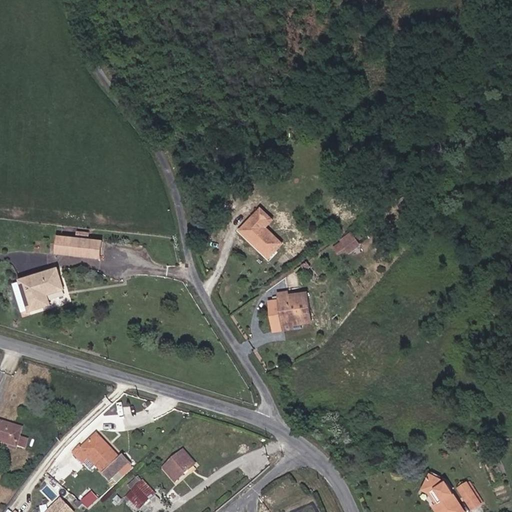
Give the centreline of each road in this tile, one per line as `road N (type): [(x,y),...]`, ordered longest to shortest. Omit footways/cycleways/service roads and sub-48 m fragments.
road 1 (unclassified): [(268,424),(256,377),(197,286),(179,194),(160,152),(112,91),(70,0)]
road 2 (unclassified): [(268,424),(0,338)]
road 3 (unclassified): [(351,511),(317,455),(268,424)]
